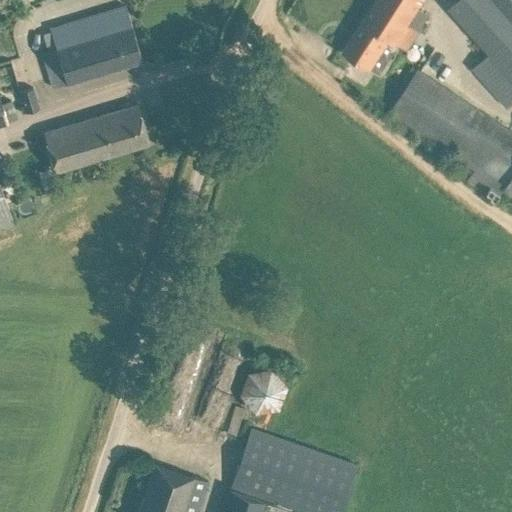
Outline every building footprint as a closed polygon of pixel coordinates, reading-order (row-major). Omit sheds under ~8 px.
[(347,71),(362,80),(370,66),(380,72),(398,43),(410,25),(406,22),(420,0),(375,0),(343,50),(354,58),(347,71)] [(453,0),(448,5),(489,52),(472,67),(506,105),(511,99),(511,12),(501,0),(453,0)] [(511,0),(501,0),(511,12),(511,0)] [(56,48),(42,52),(52,87),(142,59),(125,5),(50,28),(56,48)] [(392,106),(511,186),(511,130),(418,67),(392,106)] [(19,91),(26,113),(39,109),(33,87),(19,91)] [(0,124),(8,122),(8,121),(18,117),(11,99),(1,103),(0,99),(0,124)] [(44,132),(55,170),(149,141),(137,104),(44,132)] [(0,226),(14,221),(0,184),(0,226)] [(0,230),(0,258),(23,252),(15,226),(0,230)] [(271,413),(284,377),(246,364),(233,400),(271,413)] [(221,511),(299,511),(301,509),(310,511),(339,511),(356,464),(250,427),(221,511)] [(137,511),(179,511),(181,510),(187,511),(196,511),(208,480),(155,462),(137,511)]
